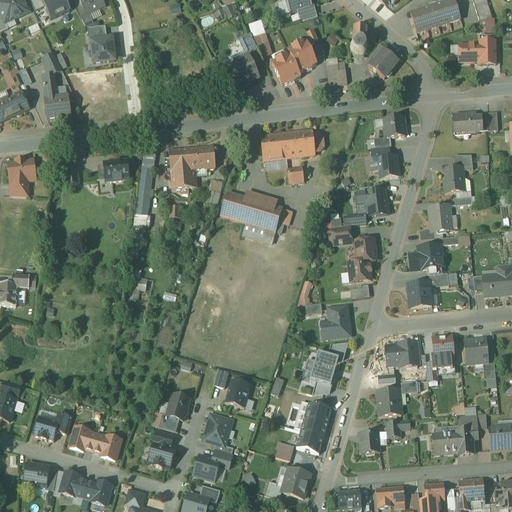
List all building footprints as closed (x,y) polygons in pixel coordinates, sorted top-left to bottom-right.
[(23,0),(2,0),(0,1),(0,20),(3,27),(6,26),(30,15),(23,0)] [(40,0),(29,0),(35,13),(44,9),(40,0)] [(40,0),(44,9),(50,22),(71,12),(64,0),(40,0)] [(100,0),(78,0),(86,17),(104,8),(100,0)] [(309,0),(284,0),(290,16),(291,15),(297,13),(311,9),(312,9),(309,0)] [(376,0),(378,1),(377,1),(386,9),(393,0),(376,0)] [(485,0),(472,0),(480,24),(492,20),(485,0)] [(454,1),(443,5),(449,25),(461,21),(454,1)] [(224,16),(227,23),(238,17),(232,5),(212,16),(215,21),(224,16)] [(443,5),(433,8),(439,28),(449,25),(443,5)] [(311,9),(297,13),(300,25),(318,19),(314,8),(312,9),(311,9)] [(433,8),(422,12),(428,32),(439,28),(433,8)] [(422,12),(410,15),(417,36),(428,32),(422,12)] [(90,18),(82,22),(85,28),(93,24),(90,18)] [(3,27),(0,20),(0,33),(0,34),(8,31),(6,26),(3,27)] [(29,30),(32,36),(41,32),(38,26),(29,30)] [(89,45),(91,44),(107,42),(105,28),(87,30),(89,45)] [(367,29),(354,28),(354,42),(351,44),(350,48),(350,51),(352,57),(356,59),(361,59),(363,59),(366,57),(368,55),(369,52),(369,48),(368,44),(366,42),(367,29)] [(313,33),(306,36),(311,47),(318,44),(313,33)] [(251,36),(238,41),(245,56),(257,50),(251,36)] [(266,36),(260,38),(264,48),(269,46),(266,36)] [(332,36),(326,43),(334,49),(339,42),(332,36)] [(107,42),(91,44),(93,66),(114,63),(112,41),(107,42)] [(306,45),(288,53),(290,58),(299,76),(305,73),(305,74),(312,71),(312,70),(317,68),(306,45)] [(480,47),(461,48),(461,54),(458,58),(458,62),(459,64),(467,64),(467,65),(472,65),(473,65),(473,64),(479,64),(480,47)] [(286,60),(283,53),(273,58),(276,65),(286,60)] [(384,53),(374,65),(372,64),(368,69),(370,70),(385,82),(398,64),(384,53)] [(55,57),(42,63),(50,79),(54,77),(62,73),(55,57)] [(276,65),(272,66),(283,89),(288,87),(295,84),(295,83),(301,81),(299,76),(290,58),(286,60),(276,65)] [(249,59),(232,66),(231,63),(229,64),(221,67),(233,93),(259,81),(249,59)] [(338,67),(327,68),(329,88),(347,86),(346,72),(339,73),(338,67)] [(54,77),(50,79),(43,80),(44,90),(44,91),(45,91),(46,102),(45,102),(47,121),(71,118),(68,100),(57,101),(54,77)] [(19,78),(13,80),(18,90),(24,87),(23,87),(19,78)] [(24,87),(18,90),(20,95),(21,95),(23,98),(28,95),(24,86),(23,87),(24,87)] [(7,93),(0,96),(0,104),(10,100),(7,93)] [(10,100),(0,104),(0,105),(8,121),(29,111),(23,98),(21,95),(20,95),(10,100)] [(497,115),(488,115),(488,119),(488,133),(498,133),(497,115)] [(475,116),(453,118),(454,136),(477,134),(482,134),(482,120),(476,120),(475,116)] [(403,119),(383,122),(386,140),(386,141),(390,141),(406,139),(403,119)] [(312,133),(261,139),(264,164),(286,162),(287,161),(288,172),(301,171),(300,160),(315,158),(312,133)] [(386,140),(374,142),(375,151),(391,149),(390,141),(386,141),(386,140)] [(157,147),(146,145),(144,155),(142,171),(153,173),(157,147)] [(189,152),(169,153),(171,175),(173,193),(196,191),(195,173),(215,171),(214,150),(189,152)] [(69,156),(56,158),(57,172),(64,171),(66,188),(79,186),(77,169),(71,169),(69,156)] [(379,183),(398,181),(396,158),(376,160),(377,163),(370,164),(371,176),(378,175),(379,183)] [(471,158),(453,158),(455,171),(462,170),(463,173),(473,172),(471,158)] [(301,171),(288,172),(287,161),(286,162),(289,186),(304,185),(302,171),(301,171)] [(25,163),(16,164),(16,165),(8,166),(11,186),(12,186),(25,184),(35,183),(33,163),(25,164),(25,163)] [(127,163),(103,165),(104,169),(98,170),(99,183),(105,182),(106,186),(129,183),(127,163)] [(455,171),(445,172),(446,173),(447,181),(443,181),(445,196),(465,194),(463,173),(462,170),(455,171)] [(153,173),(142,171),(135,217),(148,219),(154,173),(153,173)] [(334,178),(321,173),(317,185),(330,189),(334,178)] [(223,185),(211,183),(210,194),(221,195),(223,185)] [(25,184),(12,186),(11,199),(27,200),(28,191),(24,191),(25,184)] [(385,193),(355,197),(357,208),(367,206),(369,219),(368,219),(388,217),(385,193)] [(293,214),(227,195),(221,218),(248,226),(277,235),(287,237),(293,214)] [(471,199),(455,201),(456,209),(472,207),(471,199)] [(439,209),(428,210),(431,233),(431,235),(434,235),(450,233),(448,219),(450,219),(449,208),(439,210),(439,209)] [(179,209),(171,209),(171,219),(179,220),(179,209)] [(365,216),(343,219),(345,229),(350,229),(366,226),(365,216)] [(277,235),(248,226),(244,239),(273,248),(277,235)] [(345,229),(332,231),(334,249),(353,247),(353,243),(350,229),(345,229)] [(431,233),(420,235),(420,243),(435,242),(434,235),(431,235),(431,233)] [(459,239),(443,241),(444,248),(460,247),(459,239)] [(353,247),(356,265),(370,263),(377,262),(374,240),(353,243),(353,247)] [(437,247),(418,250),(418,257),(412,258),(409,262),(410,274),(443,270),(442,261),(439,261),(437,247)] [(345,266),(348,287),(372,285),(370,263),(356,265),(345,266)] [(510,269),(497,270),(498,277),(483,279),(483,282),(482,282),(484,295),(484,299),(511,296),(511,276),(510,269)] [(30,278),(12,277),(11,287),(17,287),(17,290),(29,291),(30,278)] [(447,277),(431,278),(432,287),(447,286),(448,289),(449,289),(447,277)] [(483,279),(473,280),(475,296),(484,295),(482,282),(483,282),(483,279)] [(139,302),(139,293),(147,294),(147,280),(131,280),(131,302),(139,302)] [(429,284),(408,287),(409,287),(411,301),(410,302),(410,310),(432,308),(432,307),(430,308),(429,292),(430,292),(429,284)] [(11,287),(0,286),(0,308),(16,309),(17,290),(17,287),(11,287)] [(359,288),(359,292),(342,293),(342,302),(370,301),(369,288),(359,288)] [(174,304),(176,298),(166,294),(164,299),(174,304)] [(321,306),(305,308),(306,318),(322,316),(321,306)] [(347,309),(328,311),(328,312),(330,325),(321,326),(323,342),(351,339),(347,309)] [(451,339),(433,341),(435,362),(453,360),(451,339)] [(478,343),(465,344),(464,344),(466,367),(475,366),(475,365),(488,363),(486,342),(478,342),(478,343)] [(417,345),(397,347),(397,349),(395,349),(392,352),(392,355),(387,355),(388,368),(399,367),(399,370),(418,368),(419,368),(418,359),(417,345)] [(309,382),(331,388),(339,361),(316,355),(309,382)] [(425,358),(418,359),(419,368),(418,368),(419,372),(427,372),(426,366),(425,358)] [(183,362),(181,372),(191,374),(193,364),(183,362)] [(436,365),(426,366),(427,372),(428,384),(438,383),(436,365)] [(494,366),(486,366),(487,381),(496,381),(494,366)] [(229,375),(218,372),(213,388),(224,391),(229,375)] [(397,376),(388,377),(389,384),(397,384),(397,376)] [(279,399),(284,383),(277,381),(272,397),(279,399)] [(251,388),(232,382),(225,406),(244,411),(251,388)] [(391,392),(400,391),(400,384),(390,385),(391,392)] [(417,384),(401,386),(402,394),(412,393),(412,396),(418,395),(417,384)] [(21,390),(4,385),(1,394),(5,395),(14,398),(18,399),(21,390)] [(399,392),(377,394),(379,420),(401,418),(399,392)] [(5,395),(3,400),(0,398),(0,422),(9,425),(16,403),(13,402),(14,398),(5,395)] [(189,402),(173,397),(167,418),(166,419),(179,422),(183,423),(189,402)] [(331,413),(309,406),(303,427),(325,433),(331,413)] [(421,420),(430,420),(430,410),(420,411),(421,420)] [(72,420),(58,416),(55,424),(59,425),(57,435),(67,437),(72,420)] [(179,422),(166,419),(167,418),(162,417),(159,430),(176,435),(179,422)] [(208,417),(201,445),(214,448),(223,451),(224,449),(231,423),(208,417)] [(485,417),(477,418),(478,430),(478,433),(486,432),(485,417)] [(477,418),(457,419),(458,430),(458,432),(471,431),(478,430),(477,418)] [(55,424),(39,419),(33,438),(40,440),(39,441),(47,443),(54,444),(57,435),(59,425),(55,424)] [(511,423),(498,424),(499,431),(488,432),(490,453),(500,452),(499,451),(511,449),(511,423)] [(399,424),(386,426),(387,441),(400,440),(400,433),(399,425),(399,424)] [(410,424),(399,425),(400,433),(410,432),(410,424)] [(325,433),(303,427),(296,450),(319,457),(325,433)] [(90,434),(75,430),(69,450),(84,454),(85,452),(89,436),(90,434)] [(458,430),(436,432),(437,437),(432,437),(433,456),(447,455),(447,456),(458,455),(455,432),(458,432),(458,430)] [(458,432),(455,432),(458,455),(462,455),(463,457),(474,456),(472,442),(471,431),(458,432)] [(174,439),(156,433),(153,447),(154,447),(154,445),(170,450),(174,439)] [(378,435),(360,436),(361,445),(360,445),(361,457),(379,456),(378,435)] [(98,438),(89,436),(85,452),(93,454),(98,438)] [(98,438),(93,454),(102,456),(106,441),(98,438)] [(121,443),(107,439),(106,441),(102,456),(101,459),(115,463),(121,443)] [(279,443),(275,460),(291,464),(295,447),(279,443)] [(170,450),(154,445),(154,447),(148,464),(155,466),(155,468),(162,471),(163,469),(170,471),(175,451),(170,450)] [(223,451),(214,448),(213,453),(214,454),(229,458),(231,451),(224,449),(223,451)] [(229,458),(214,454),(212,462),(218,464),(216,469),(227,472),(231,459),(229,458)] [(198,458),(192,480),(212,486),(216,469),(218,464),(212,462),(198,458)] [(49,470),(27,466),(24,486),(25,486),(24,489),(34,491),(35,488),(45,490),(46,490),(48,475),(49,470)] [(310,478),(289,471),(283,491),(282,495),(303,501),(310,478)] [(66,475),(57,473),(54,494),(53,498),(58,500),(60,495),(66,475)] [(57,476),(48,475),(46,490),(45,490),(45,493),(49,493),(54,494),(57,476)] [(80,479),(66,475),(60,495),(74,499),(75,498),(79,483),(80,479)] [(250,477),(245,480),(249,488),(255,486),(250,477)] [(88,485),(79,483),(75,498),(83,500),(88,485)] [(482,483),(459,485),(461,501),(461,502),(464,502),(464,511),(471,511),(471,501),(483,500),(482,483)] [(112,488),(97,484),(96,488),(92,502),(91,504),(106,509),(112,488)] [(277,487),(269,484),(264,498),(279,503),(282,495),(283,491),(277,489),(277,487)] [(96,488),(88,485),(83,500),(90,502),(92,502),(96,488)] [(511,486),(506,487),(505,485),(494,486),(495,507),(499,506),(499,508),(503,511),(511,511),(511,506),(511,505),(511,486)] [(444,486),(424,488),(425,503),(419,504),(419,511),(432,511),(432,503),(445,502),(444,486)] [(220,494),(203,489),(199,500),(209,503),(217,505),(220,494)] [(403,490),(376,492),(377,511),(386,510),(386,507),(394,506),(395,511),(405,511),(403,490)] [(454,492),(447,492),(446,493),(447,493),(448,511),(455,510),(455,502),(454,492)] [(145,498),(130,493),(126,508),(132,509),(141,511),(145,498)] [(359,493),(337,495),(338,511),(340,511),(361,510),(359,493)] [(199,500),(188,497),(183,511),(206,511),(209,503),(199,500)] [(83,500),(82,506),(81,510),(87,511),(90,502),(83,500)] [(483,500),(471,501),(471,511),(479,511),(481,511),(483,508),(484,508),(483,500)] [(461,501),(455,502),(455,510),(455,511),(464,511),(464,502),(461,502),(461,501)]
